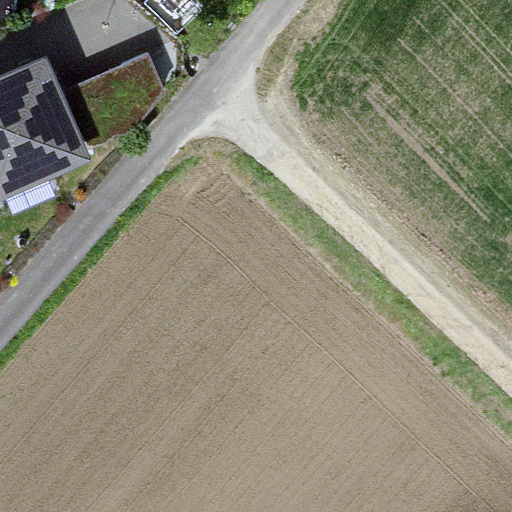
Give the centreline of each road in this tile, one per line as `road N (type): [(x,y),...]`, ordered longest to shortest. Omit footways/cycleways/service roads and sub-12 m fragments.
road 1 (track): [(0,329),(284,0)]
road 2 (track): [(215,80),(257,131),(511,376)]
